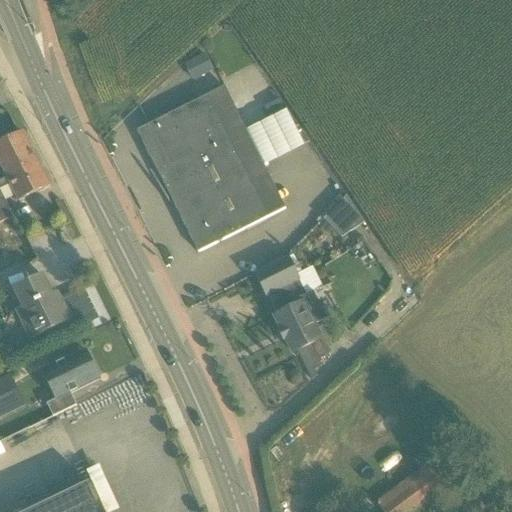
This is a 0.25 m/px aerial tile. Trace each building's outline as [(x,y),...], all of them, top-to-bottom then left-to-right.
[(203,54),(183,64),(191,80),(211,70),(203,54)] [(198,253),(285,209),(225,88),(137,132),(198,253)] [(38,165),(22,132),(0,143),(0,163),(6,176),(23,168),(25,171),(38,165)] [(6,176),(7,178),(0,182),(0,224),(13,218),(5,202),(16,196),(19,202),(49,187),(38,165),(25,171),(23,168),(6,176)] [(365,223),(347,197),(325,219),(335,229),(345,222),(352,232),(365,223)] [(0,249),(0,270),(30,262),(25,243),(0,249)] [(288,259),(274,266),(256,275),(267,297),(268,296),(278,316),(275,318),(282,331),(279,333),(283,341),(286,339),(293,354),(321,340),(314,326),(326,320),(313,293),(307,296),(288,259)] [(21,279),(35,275),(31,260),(16,265),(21,279)] [(15,290),(24,308),(16,312),(30,340),(71,320),(56,290),(51,293),(42,276),(15,290)] [(77,406),(71,394),(100,380),(86,351),(43,372),(56,400),(47,405),(53,418),(77,406)] [(0,416),(24,405),(10,376),(0,381),(0,416)] [(378,511),(409,511),(457,478),(441,455),(373,503),(378,511)] [(104,511),(90,483),(29,511),(104,511)]
